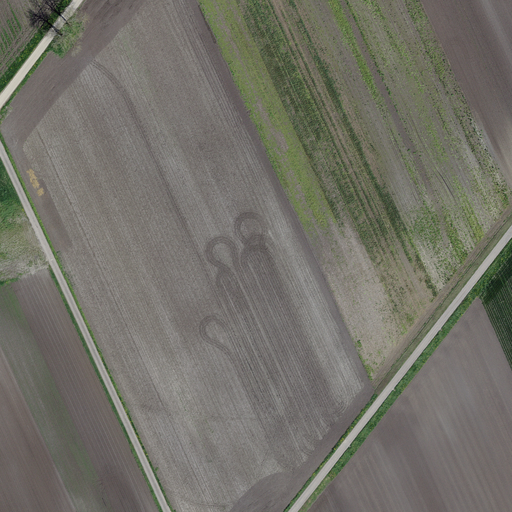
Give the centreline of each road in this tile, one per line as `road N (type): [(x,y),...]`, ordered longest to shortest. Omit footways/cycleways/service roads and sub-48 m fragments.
road 1 (track): [(511,228),(292,511)]
road 2 (track): [(81,0),(0,106)]
